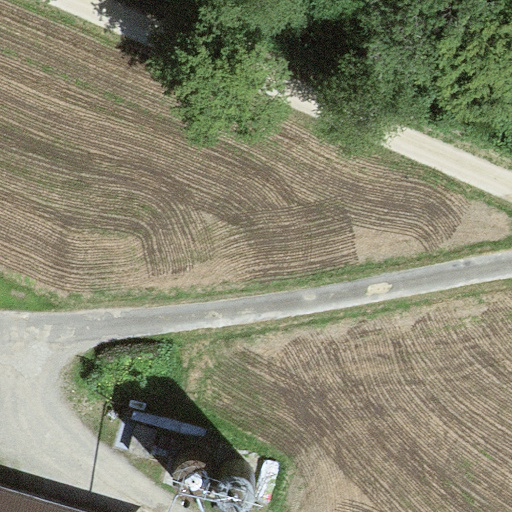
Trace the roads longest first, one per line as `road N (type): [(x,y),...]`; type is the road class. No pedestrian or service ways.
road 1 (track): [(0,323),(102,324),(511,277)]
road 2 (residential): [(511,185),(70,0)]
